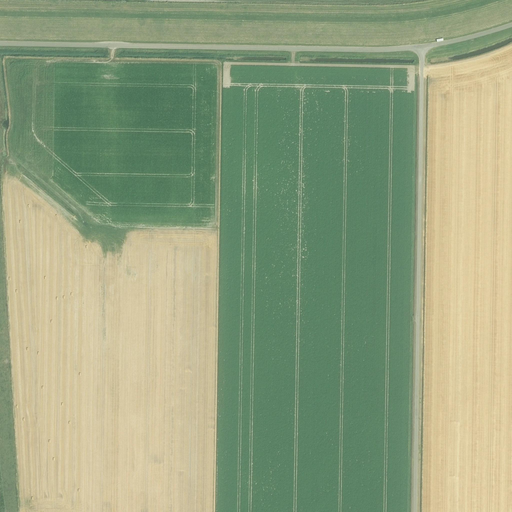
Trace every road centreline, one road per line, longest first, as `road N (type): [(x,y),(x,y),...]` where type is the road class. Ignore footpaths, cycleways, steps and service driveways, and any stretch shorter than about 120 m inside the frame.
road 1 (unclassified): [(415,511),(422,47)]
road 2 (unclassified): [(422,47),(0,44)]
